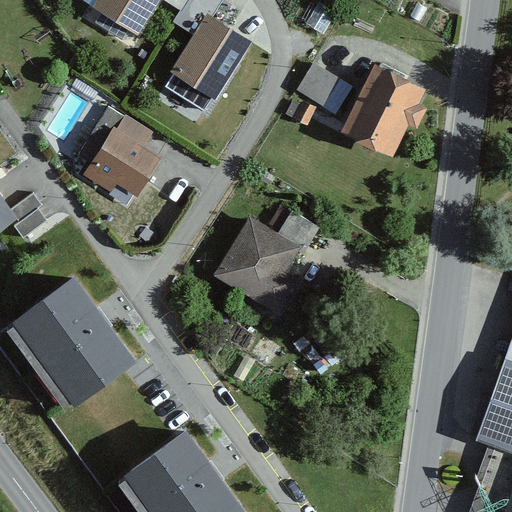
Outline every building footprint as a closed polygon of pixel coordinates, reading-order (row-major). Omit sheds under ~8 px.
[(180,17),(189,0),(99,0),(91,13),(137,41),(159,4),(180,17)] [(223,4),(217,0),(189,0),(180,17),(174,26),(194,38),(170,78),(215,105),(251,46),(212,22),(223,4)] [(353,89),(314,66),(298,93),(337,116),(353,89)] [(424,92),(374,68),(341,136),(387,158),(392,161),(408,129),(416,133),(427,112),(417,107),(424,92)] [(158,134),(130,115),(122,128),(120,127),(88,175),(117,194),(123,185),(142,197),(169,158),(150,146),(158,134)] [(0,233),(22,217),(0,186),(0,233)] [(317,229),(282,208),(269,231),(251,220),(219,273),(288,313),(307,280),(292,271),(317,229)] [(70,271),(0,319),(0,323),(61,413),(134,364),(70,271)] [(511,511),(511,366),(505,364),(479,437),(501,445),(476,511),(511,511)] [(241,511),(181,426),(113,474),(140,511),(241,511)]
